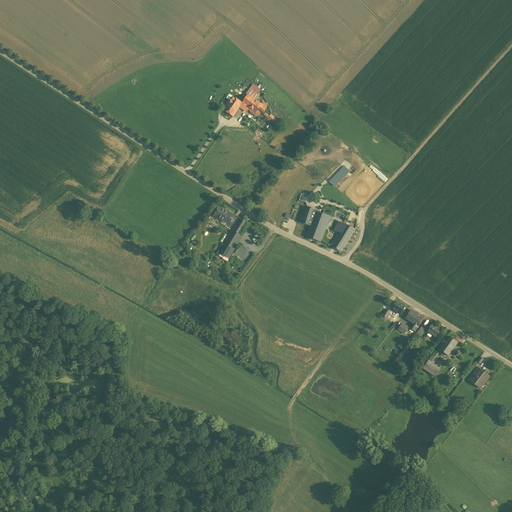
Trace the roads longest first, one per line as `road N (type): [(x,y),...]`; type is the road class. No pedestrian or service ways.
road 1 (unclassified): [(0,51),(261,221),(377,280),(511,367)]
road 2 (track): [(360,219),(511,46)]
